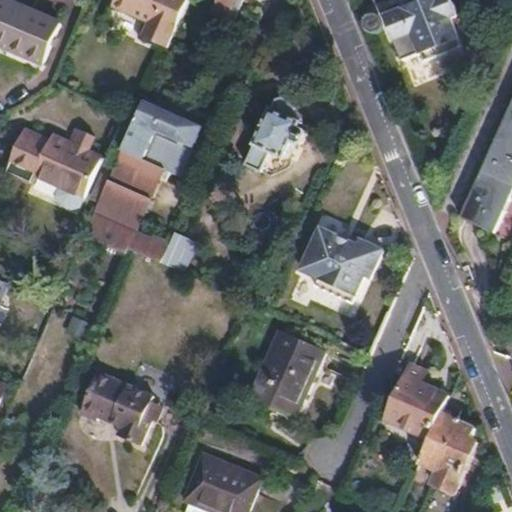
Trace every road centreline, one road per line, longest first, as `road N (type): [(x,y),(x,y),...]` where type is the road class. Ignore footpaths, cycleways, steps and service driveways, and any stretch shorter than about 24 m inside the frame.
road 1 (residential): [(434,255),(333,0)]
road 2 (residential): [(434,255),(347,457)]
road 3 (residential): [(511,443),(434,255)]
